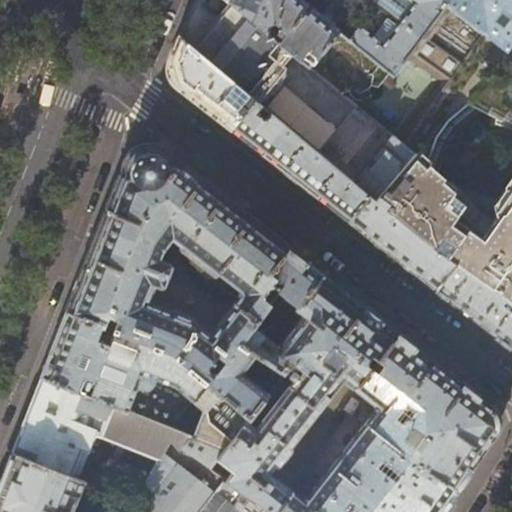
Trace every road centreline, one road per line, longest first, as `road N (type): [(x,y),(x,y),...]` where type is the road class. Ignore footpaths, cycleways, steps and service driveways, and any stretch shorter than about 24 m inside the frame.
road 1 (residential): [(511,386),(75,42)]
road 2 (primary): [(0,234),(75,42)]
